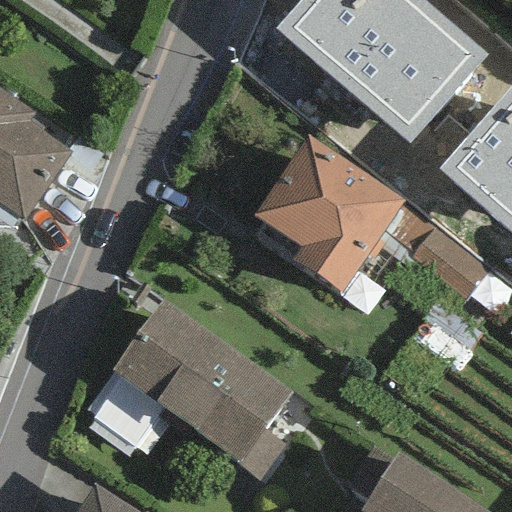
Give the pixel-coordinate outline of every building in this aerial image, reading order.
[(299,0),(275,29),(340,86),(414,0),(299,0)] [(423,0),(414,0),(340,86),(410,146),(488,56),(423,0)] [(511,84),(438,170),(511,233),(511,84)] [(35,113),(0,89),(0,202),(26,220),(72,152),(28,122),(35,113)] [(404,201),(307,136),(252,216),(301,249),(294,259),(342,291),(404,201)] [(421,279),(474,315),(497,282),(444,246),(421,279)] [(289,392),(163,299),(111,371),(236,463),(262,430),(289,392)] [(285,449),(262,430),(236,463),(258,481),(285,449)] [(484,511),(396,454),(359,510),(362,511),(484,511)] [(135,511),(94,486),(77,511),(135,511)]
